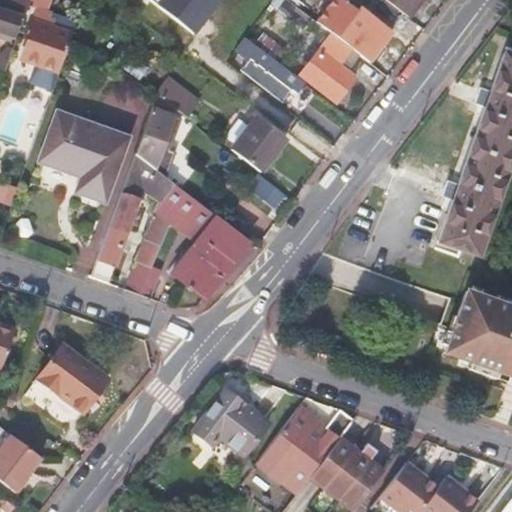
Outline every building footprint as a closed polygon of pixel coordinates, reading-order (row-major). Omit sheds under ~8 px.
[(54,12),(51,10),(54,0),(30,0),(28,7),(36,11),(24,42),(27,43),(22,59),(34,64),(55,71),(58,73),(72,34),(72,33),(56,27),(58,22),(52,19),(54,12)] [(271,0),(268,5),(277,12),(284,2),(281,0),(271,0)] [(281,0),(284,2),(309,20),(312,23),(320,29),(329,19),(304,0),(281,0)] [(398,12),(406,19),(420,0),(381,0),(382,1),(398,12)] [(392,19),(398,12),(382,1),(377,7),(392,19)] [(309,20),(284,2),(277,12),(302,30),(309,20)] [(349,51),(356,56),(367,64),(391,33),(377,23),(380,19),(369,10),(366,14),(363,11),(359,15),(355,12),(335,40),(349,51)] [(0,31),(12,36),(18,19),(0,12),(0,31)] [(285,53),(247,23),(238,35),(243,38),(276,63),(285,53)] [(349,51),(335,40),(328,35),(296,78),(333,106),(354,79),(345,71),(338,66),(349,51)] [(281,67),(276,63),(243,38),(232,52),(269,81),(281,67)] [(345,71),(356,56),(349,51),(338,66),(345,71)] [(436,243),(477,258),(511,160),(511,58),(502,56),(436,243)] [(45,90),(51,87),(55,71),(34,64),(29,79),(32,85),(45,90)] [(164,80),(157,99),(193,112),(200,93),(164,80)] [(167,150),(161,147),(174,113),(158,100),(153,112),(151,111),(134,156),(159,176),(167,150)] [(75,195),(103,205),(127,139),(56,114),(39,163),(70,175),(72,171),(82,174),(75,195)] [(258,172),(282,140),(255,118),(233,146),(228,142),(225,145),(258,172)] [(159,176),(134,156),(89,280),(106,286),(143,187),(158,196),(149,209),(195,244),(170,275),(201,300),(247,242),(159,176)] [(156,280),(131,270),(123,292),(148,301),(156,280)] [(496,376),(498,377),(511,336),(511,313),(466,299),(445,357),(468,366),(467,373),(493,382),(496,376)] [(326,333),(355,344),(366,315),(336,304),(326,333)] [(0,359),(9,334),(0,330),(0,359)] [(511,336),(498,377),(511,381),(511,336)] [(35,383),(82,417),(107,381),(61,348),(35,383)] [(221,439),(243,457),(268,424),(224,391),(192,433),(214,449),(221,439)] [(337,412),(321,432),(295,411),(253,467),(293,499),(308,480),(338,441),(351,423),(337,412)] [(41,461),(12,436),(0,451),(0,485),(14,497),(41,461)] [(366,446),(358,456),(338,441),(308,480),(349,511),(353,511),(382,474),(368,464),(375,455),(366,446)] [(427,511),(469,511),(477,503),(444,479),(437,489),(405,466),(380,498),(399,511),(417,511),(421,507),(427,511)] [(14,497),(0,485),(0,511),(9,511),(19,500),(14,497)]
